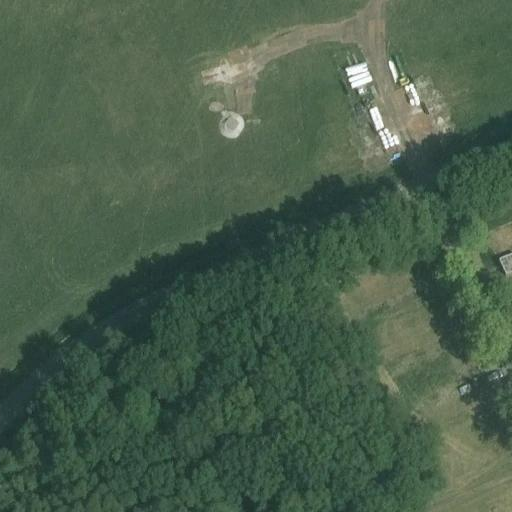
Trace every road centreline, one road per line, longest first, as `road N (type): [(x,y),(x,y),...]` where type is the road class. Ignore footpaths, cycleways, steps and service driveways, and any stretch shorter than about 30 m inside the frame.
road 1 (unclassified): [(0,419),(73,347),(164,297),(430,184)]
road 2 (residential): [(430,184),(511,370)]
